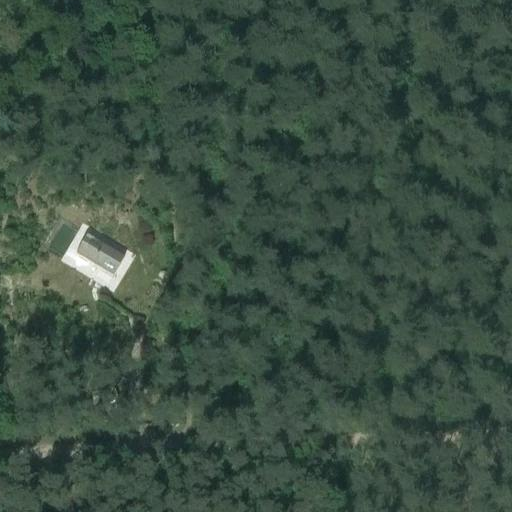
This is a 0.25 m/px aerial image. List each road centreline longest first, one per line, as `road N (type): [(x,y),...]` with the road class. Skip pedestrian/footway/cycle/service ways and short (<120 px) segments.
road 1 (track): [(511,425),(171,445)]
road 2 (track): [(171,445),(0,455)]
